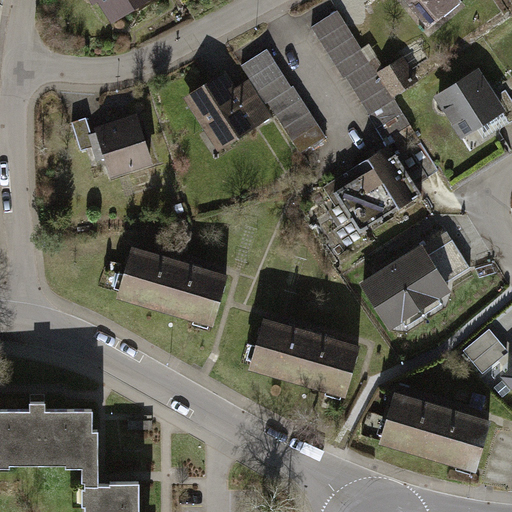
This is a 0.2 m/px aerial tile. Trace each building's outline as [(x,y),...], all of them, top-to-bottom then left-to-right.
[(88,0),(104,28),(154,0),(88,0)] [(403,0),(429,29),(461,0),(403,0)] [(338,13),(311,30),(383,142),(410,125),(338,13)] [(269,51),(244,67),(300,159),(329,141),(296,88),(292,90),(269,51)] [(405,58),(378,74),(392,96),(418,80),(405,58)] [(476,73),(433,99),(458,140),(501,114),(476,73)] [(225,74),(182,100),(216,157),(276,122),(252,81),(235,91),(225,74)] [(511,96),(510,93),(495,102),(510,128),(511,127),(511,96)] [(133,118),(93,131),(109,180),(149,167),(133,118)] [(88,122),(72,127),(81,156),(96,151),(88,122)] [(421,195),(393,146),(327,183),(355,232),(421,195)] [(448,233),(423,248),(446,285),(471,270),(448,233)] [(419,242),(354,282),(385,332),(450,291),(446,285),(423,248),(419,242)] [(221,277),(126,248),(110,298),(205,328),(221,277)] [(350,346),(257,319),(242,370),(335,397),(350,346)] [(490,333),(467,351),(486,374),(509,356),(490,333)] [(511,366),(502,375),(511,387),(511,366)] [(483,418),(386,390),(371,441),(469,469),(483,418)] [(140,511),(141,481),(111,481),(111,483),(99,483),(99,429),(94,429),(93,408),(46,408),(46,400),(30,400),(30,408),(0,408),(0,465),(10,465),(10,463),(67,462),(67,465),(83,465),(83,480),(86,480),(86,487),(83,487),(83,504),(86,504),(86,511),(140,511)] [(130,421),(130,429),(154,429),(154,420),(130,421)]
